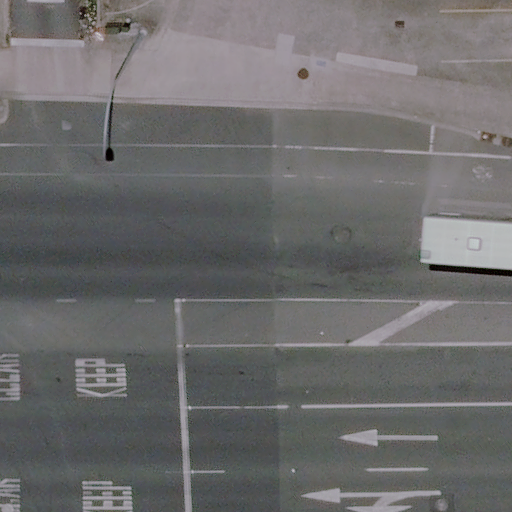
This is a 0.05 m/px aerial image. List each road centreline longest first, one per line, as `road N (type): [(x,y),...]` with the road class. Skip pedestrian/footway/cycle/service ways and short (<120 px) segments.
road 1 (secondary): [(511,342),(21,327)]
road 2 (unclassified): [(25,511),(21,327)]
